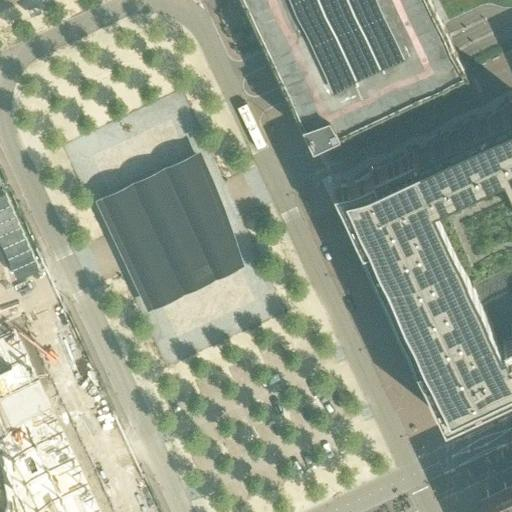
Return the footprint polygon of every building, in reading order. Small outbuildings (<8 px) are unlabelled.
[(311,138),(464,66),(457,50),(442,20),(441,20),(433,2),(434,2),(432,0),(246,0),(273,56),(311,138)] [(331,181),(332,183),(333,183),(359,240),(359,242),(360,242),(373,269),(372,269),(372,270),(373,272),(374,272),(374,271),(380,284),(379,284),(380,286),(381,286),(394,313),(393,313),(393,314),(394,316),(395,315),(400,328),(401,330),(402,330),(414,357),(413,357),(414,359),(415,360),(415,359),(428,386),(427,386),(427,387),(428,389),(429,389),(442,416),(441,416),(441,417),(442,419),(444,418),(444,417),(450,414),(453,413),(479,401),(479,402),(481,401),(480,400),(493,394),(493,395),(495,394),(495,393),(508,387),(508,388),(510,387),(510,386),(511,385),(511,96),(503,101),(502,101),(498,103),(499,103),(488,108),(487,108),(484,109),(484,110),(474,115),(473,115),(469,116),(469,117),(459,121),(458,122),(458,121),(455,123),(455,124),(444,128),(444,129),(443,128),(440,130),(430,135),(429,135),(425,137),(415,142),(414,142),(411,143),(412,144),(399,150),(399,149),(397,150),(397,151),(384,156),(382,157),(370,163),(369,163),(367,164),(368,164),(333,180),(331,181)] [(144,308),(248,260),(232,224),(221,201),(209,174),(197,150),(92,197),(144,308)] [(0,267),(6,280),(20,273),(0,228),(0,267)] [(0,336),(0,511),(99,511),(14,330),(0,336)] [(478,495),(485,511),(511,511),(511,479),(504,483),(503,483),(487,491),(486,491),(478,495)]
